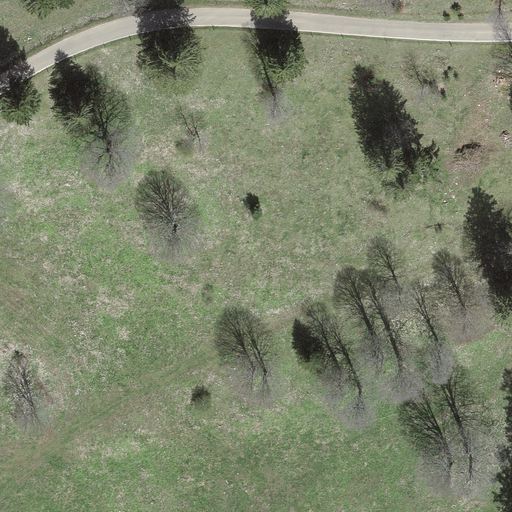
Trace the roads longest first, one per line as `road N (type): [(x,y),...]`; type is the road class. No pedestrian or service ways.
road 1 (track): [(511,241),(332,308),(80,435),(0,491)]
road 2 (tertiary): [(511,30),(159,20),(98,34),(0,84)]
